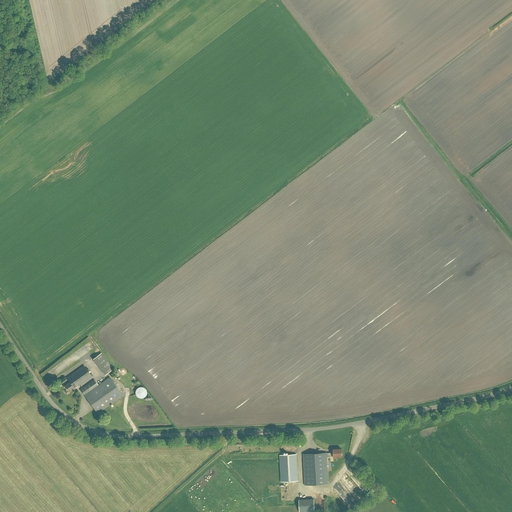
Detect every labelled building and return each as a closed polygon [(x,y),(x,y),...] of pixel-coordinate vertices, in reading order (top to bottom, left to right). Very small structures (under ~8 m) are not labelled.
[(80,344),(63,355),(65,357),(60,360),(62,363),(84,350),(80,344)] [(93,359),(105,375),(112,370),(100,353),(93,359)] [(78,387),(92,377),(84,366),(66,378),(70,383),(65,386),(69,391),(73,388),(74,388),(77,386),(78,387)] [(123,396),(110,377),(98,385),(94,379),(80,389),(97,413),(123,396)] [(140,398),(141,398),(142,398),(143,397),(144,397),(145,396),(146,395),(146,394),(146,393),(146,392),(146,391),(146,390),(146,389),(145,389),(145,388),(144,387),(143,387),(142,387),(141,386),(140,386),(139,387),(138,387),(137,388),(136,389),(135,390),(135,391),(135,392),(135,393),(135,394),(136,395),(136,396),(137,396),(138,397),(139,398),(140,398)] [(342,457),(341,449),(333,449),(333,453),(327,453),(303,454),(304,485),(328,484),(327,457),(333,457),(342,457)] [(281,482),(298,481),(297,454),(279,455),(281,482)] [(345,490),(342,487),(343,486),(339,480),(335,483),(343,492),(345,490)]
